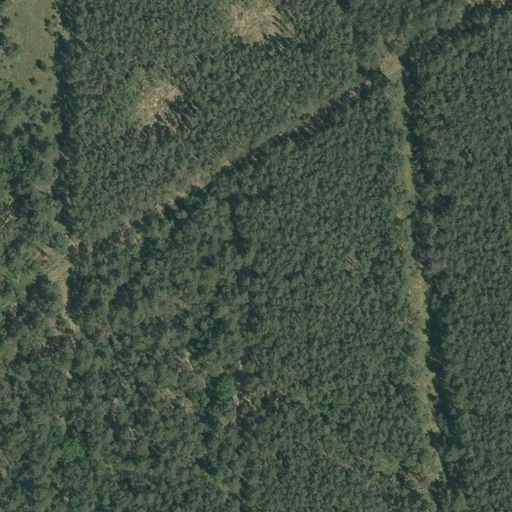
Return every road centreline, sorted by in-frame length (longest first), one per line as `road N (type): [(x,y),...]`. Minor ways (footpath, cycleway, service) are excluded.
road 1 (track): [(401,64),(74,258)]
road 2 (track): [(74,258),(65,511)]
